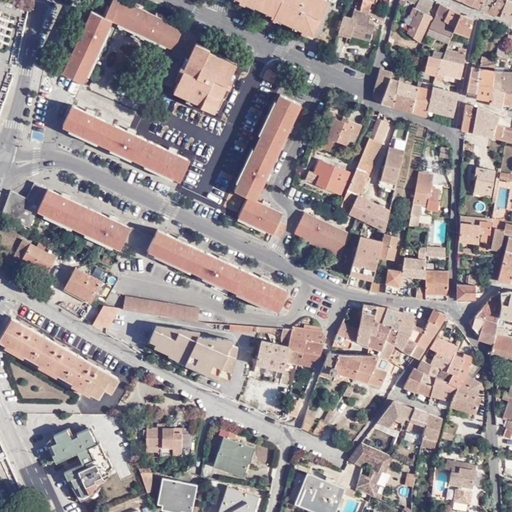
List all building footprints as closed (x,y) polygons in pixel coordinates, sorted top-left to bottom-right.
[(137,33),(146,12),(132,6),(123,2),(116,0),(112,0),(105,18),(113,22),(119,25),(137,33)] [(277,14),(283,0),(235,0),(239,2),(266,14),(268,10),(277,14)] [(283,0),(275,18),(277,21),(281,23),(305,33),(306,30),(314,34),(328,0),(283,0)] [(385,20),(386,16),(371,11),(374,3),(364,0),(361,11),(371,15),(382,19),(385,20)] [(420,9),(428,13),(434,0),(433,0),(419,0),(416,7),(420,9)] [(484,0),(475,0),(473,6),(481,9),(484,0)] [(484,0),(481,9),(488,11),(494,0),(484,0)] [(501,16),(506,0),(494,0),(488,11),(501,16)] [(511,0),(506,0),(501,16),(511,19),(511,0)] [(433,20),(429,28),(440,32),(446,20),(451,9),(441,4),(434,20),(433,20)] [(411,13),(416,16),(417,16),(420,9),(416,7),(414,6),(411,13)] [(370,21),(371,15),(361,11),(355,9),(352,18),(346,16),(340,34),(352,38),(353,34),(370,39),(371,40),(376,24),(375,23),(375,21),(372,20),(372,22),(370,21)] [(409,33),(421,42),(432,15),(428,13),(420,9),(417,16),(416,16),(409,33)] [(461,14),(451,9),(446,20),(456,26),(461,14)] [(278,17),(279,15),(277,14),(268,10),(266,14),(270,16),(271,15),(275,18),(277,20),(277,21),(281,23),(283,19),(278,17)] [(182,28),(164,19),(156,15),(146,12),(137,33),(166,47),(174,50),(182,28)] [(82,30),(78,39),(100,50),(110,29),(113,22),(105,18),(92,13),(86,23),(82,30)] [(456,26),(454,30),(470,36),(473,19),(461,14),(456,26)] [(440,32),(452,36),(454,30),(456,26),(446,20),(440,32)] [(137,33),(119,25),(117,27),(165,49),(166,47),(137,33)] [(429,28),(427,33),(450,42),(452,36),(440,32),(429,28)] [(112,29),(110,29),(100,50),(86,80),(89,79),(112,29)] [(368,46),(370,39),(353,34),(352,38),(351,42),(368,46)] [(84,85),(86,80),(100,50),(78,39),(77,43),(74,50),(62,75),(84,85)] [(226,84),(228,81),(232,72),(236,62),(210,50),(211,47),(195,41),(188,58),(178,79),(173,89),(201,102),(200,104),(215,111),(222,95),(226,84)] [(509,57),(510,49),(507,48),(506,50),(501,49),(502,46),(499,45),(498,53),(503,55),(509,57)] [(445,58),(464,63),(467,51),(459,49),(459,52),(448,49),(445,58)] [(437,74),(438,71),(441,58),(426,54),(423,67),(427,69),(426,71),(437,74)] [(178,79),(188,58),(183,56),(182,60),(179,65),(181,65),(179,69),(178,69),(174,77),(176,78),(178,79)] [(482,65),(496,67),(497,59),(483,56),(482,65)] [(438,71),(461,77),(464,63),(445,58),(441,58),(438,71)] [(467,95),(478,97),(482,68),(472,66),(467,95)] [(375,99),(382,101),(386,91),(391,78),(392,73),(393,71),(380,67),(373,92),(374,95),(374,97),(375,99)] [(278,72),(269,68),(264,76),(273,81),(278,72)] [(478,97),(491,99),(493,84),(495,70),(482,68),(478,97)] [(493,84),(503,88),(505,72),(495,70),(493,84)] [(435,80),(459,87),(461,77),(438,71),(437,74),(435,80)] [(236,74),(234,73),(232,72),(228,81),(232,82),(236,74)] [(511,91),(511,72),(505,72),(503,88),(511,91)] [(386,91),(396,94),(400,80),(391,78),(386,91)] [(393,105),(412,111),(419,85),(404,81),(400,80),(396,94),(393,105)] [(231,86),(226,84),(222,95),(224,96),(226,97),(231,86)] [(511,103),(511,91),(503,88),(493,84),(491,99),(490,104),(504,107),(504,102),(511,103)] [(424,114),(428,116),(429,109),(433,90),(419,85),(412,111),(424,114)] [(429,109),(453,114),(458,92),(434,86),(433,90),(429,109)] [(382,101),(393,105),(396,94),(386,91),(382,101)] [(261,134),(257,145),(279,156),(290,130),(294,122),(303,107),(278,98),(278,99),(271,114),(268,119),(261,134)] [(278,99),(275,98),(268,113),(271,114),(278,99)] [(474,131),(479,106),(466,103),(461,128),(462,128),(466,129),(474,131)] [(98,146),(103,148),(115,123),(95,115),(85,110),(73,105),(62,129),(81,138),(83,134),(100,142),(98,146)] [(95,115),(96,111),(87,106),(85,110),(95,115)] [(498,124),(500,116),(486,107),(479,106),(474,131),(494,136),(498,124)] [(322,147),(330,150),(335,138),(347,143),(353,131),(359,133),(363,123),(350,119),(349,121),(343,119),(335,116),(322,147)] [(265,118),(258,133),(261,134),(268,119),(265,118)] [(378,118),(371,136),(383,141),(391,123),(378,118)] [(412,121),(406,119),(404,128),(410,129),(412,121)] [(155,143),(136,134),(127,130),(115,123),(103,148),(121,156),(123,152),(139,160),(138,164),(142,166),(144,162),(155,143)] [(508,139),(511,140),(511,130),(504,129),(505,125),(498,124),(494,136),(508,139)] [(410,129),(404,128),(402,140),(407,142),(410,129)] [(353,131),(347,143),(353,146),(359,133),(353,131)] [(81,138),(98,146),(100,142),(83,134),(81,138)] [(383,141),(371,136),(371,137),(341,208),(356,216),(365,220),(386,230),(391,209),(357,192),(361,181),(366,170),(370,172),(383,141)] [(407,142),(402,140),(400,148),(390,146),(382,178),(397,183),(407,142)] [(179,183),(190,159),(176,153),(170,150),(155,143),(144,162),(160,170),(159,173),(179,183)] [(245,168),(238,183),(234,192),(247,199),(257,203),(267,178),(271,171),(279,156),(257,145),(255,147),(248,163),(245,168)] [(252,145),(245,161),(248,163),(255,147),(252,145)] [(121,156),(138,164),(139,160),(123,152),(121,156)] [(352,171),(320,158),(315,172),(310,170),(307,179),(343,194),(352,171)] [(142,166),(158,174),(159,173),(160,170),(144,162),(142,166)] [(496,169),(476,165),(475,177),(477,177),(474,190),(491,193),(496,169)] [(242,166),(235,181),(238,183),(245,168),(242,166)] [(366,183),(370,172),(366,170),(361,181),(366,183)] [(420,171),(412,215),(410,224),(419,225),(423,204),(430,205),(431,199),(433,187),(435,174),(420,171)] [(397,183),(382,178),(380,185),(396,189),(397,183)] [(38,182),(34,188),(44,193),(47,195),(49,188),(38,182)] [(431,199),(439,201),(441,188),(433,187),(431,199)] [(15,189),(6,214),(30,226),(44,193),(34,188),(30,197),(15,189)] [(63,194),(49,188),(38,214),(74,230),(78,233),(90,207),(70,198),(63,194)] [(44,193),(30,226),(32,227),(38,214),(40,210),(47,195),(44,193)] [(269,206),(272,201),(265,198),(262,204),(269,206)] [(273,231),(279,220),(282,213),(269,206),(262,204),(257,203),(247,199),(237,219),(272,237),(273,231)] [(90,207),(78,233),(120,251),(127,239),(129,234),(132,229),(116,221),(110,217),(90,207)] [(307,207),(306,208),(305,210),(350,231),(355,221),(352,219),(349,227),(307,207)] [(296,230),(301,233),(309,237),(317,241),(325,245),(332,249),(341,253),(350,231),(305,210),(296,230)] [(460,223),(459,239),(479,241),(480,232),(491,233),(492,221),(484,220),(484,216),(461,215),(460,223)] [(283,229),(286,223),(280,221),(279,220),(273,231),(281,235),(283,229)] [(138,239),(136,243),(150,249),(156,236),(133,226),(132,229),(129,234),(138,239)] [(505,231),(506,228),(498,227),(494,248),(501,249),(505,231)] [(158,229),(156,236),(150,249),(177,261),(197,270),(206,250),(188,241),(179,237),(158,229)] [(398,235),(385,232),(384,240),(383,240),(380,255),(394,259),(397,246),(396,246),(398,235)] [(127,239),(136,243),(138,239),(129,234),(127,239)] [(383,240),(361,235),(350,274),(359,276),(370,279),(374,280),(375,278),(380,255),(383,240)] [(498,278),(511,281),(511,279),(511,236),(509,236),(498,278)] [(309,237),(307,240),(316,245),(317,241),(309,237)] [(58,257),(24,238),(15,254),(49,273),(58,257)] [(150,249),(149,252),(147,255),(174,267),(177,261),(150,249)] [(220,256),(206,250),(197,270),(213,277),(217,278),(232,285),(233,286),(236,287),(244,268),(228,259),(220,256)] [(404,270),(403,275),(426,277),(426,269),(426,258),(406,256),(405,264),(404,270)] [(177,261),(174,267),(194,276),(197,270),(177,261)] [(103,278),(78,265),(68,283),(93,298),(103,278)] [(262,275),(244,268),(236,287),(252,294),(249,302),(279,314),(288,289),(270,278),(262,275)] [(390,268),(388,282),(402,284),(403,275),(404,270),(400,269),(390,268)] [(449,293),(450,270),(426,269),(427,292),(449,293)] [(213,277),(197,270),(194,276),(210,284),(213,277)] [(106,284),(114,287),(119,276),(113,273),(106,284)] [(350,274),(350,277),(347,287),(356,289),(359,276),(350,274)] [(232,285),(217,278),(213,285),(228,292),(232,285)] [(374,280),(372,289),(379,291),(381,279),(375,278),(374,280)] [(364,280),(362,291),(371,293),(372,289),(374,280),(370,279),(369,282),(364,280)] [(457,282),(458,296),(477,296),(476,284),(457,282)] [(249,302),(252,294),(236,287),(233,286),(230,293),(249,302)] [(504,298),(503,301),(511,301),(510,290),(507,289),(502,291),(504,298)] [(493,343),(496,331),(503,301),(504,298),(502,291),(493,295),(469,321),(479,336),(478,338),(493,343)] [(126,295),(124,307),(198,320),(200,308),(126,295)] [(371,332),(378,305),(364,302),(362,309),(359,327),(343,321),(338,332),(354,338),(368,343),(371,332)] [(105,304),(93,324),(108,327),(119,307),(105,304)] [(382,323),(388,306),(378,305),(371,332),(377,333),(382,323)] [(397,330),(403,311),(388,306),(382,323),(397,330)] [(417,341),(426,346),(439,327),(445,313),(435,308),(428,319),(424,328),(417,341)] [(396,345),(403,349),(411,331),(413,323),(414,315),(403,311),(397,330),(393,343),(396,345)] [(116,374),(8,314),(0,328),(0,338),(74,380),(97,393),(102,384),(108,387),(116,374)] [(386,338),(393,343),(397,330),(382,323),(377,333),(371,332),(368,343),(373,345),(382,348),(386,338)] [(403,349),(416,355),(419,357),(426,346),(417,341),(424,328),(413,323),(411,331),(403,349)] [(325,329),(315,328),(294,326),(293,327),(292,336),(307,338),(326,341),(328,337),(325,329)] [(292,336),(293,327),(285,327),(283,337),(284,344),(264,339),(257,363),(285,369),(287,360),(298,362),(307,338),(292,336)] [(239,345),(225,339),(224,341),(219,338),(210,337),(209,340),(189,330),(181,329),(180,332),(156,328),(150,343),(171,353),(172,351),(180,355),(179,356),(188,360),(189,358),(205,365),(203,368),(210,371),(211,370),(226,377),(235,359),(236,359),(239,345)] [(511,334),(496,331),(493,343),(491,352),(511,358),(511,334)] [(350,349),(354,338),(338,332),(333,344),(350,349)] [(448,370),(455,354),(459,346),(438,335),(430,347),(438,350),(433,359),(425,356),(423,358),(441,367),(448,370)] [(317,366),(326,341),(307,338),(298,362),(316,365),(317,366)] [(328,352),(320,371),(332,375),(335,370),(355,376),(363,354),(330,352),(328,352)] [(473,358),(473,356),(465,352),(463,356),(455,354),(448,370),(455,373),(452,382),(458,385),(466,373),(473,358)] [(375,366),(380,354),(363,354),(355,376),(382,384),(387,370),(375,366)] [(433,394),(441,367),(423,358),(418,368),(414,367),(404,385),(419,391),(433,394)] [(480,361),(473,358),(466,373),(475,377),(481,365),(479,363),(480,361)] [(455,373),(448,370),(441,367),(433,394),(452,399),(454,394),(458,385),(452,382),(455,373)] [(354,381),(355,376),(335,370),(332,375),(354,381)] [(475,377),(466,373),(458,385),(454,394),(452,399),(450,403),(475,411),(484,386),(484,383),(475,377)] [(349,385),(344,393),(350,395),(354,386),(352,386),(349,385)] [(298,416),(303,402),(293,399),(289,414),(298,416)] [(414,408),(397,399),(394,399),(378,420),(400,429),(406,416),(411,418),(414,408)] [(424,434),(429,412),(415,406),(414,408),(411,418),(408,430),(419,434),(424,436),(424,434)] [(301,427),(308,430),(316,411),(307,408),(301,427)] [(323,421),(326,423),(333,411),(330,409),(323,421)] [(438,437),(443,417),(429,412),(424,434),(438,437)] [(312,432),(319,435),(326,423),(323,421),(320,419),(312,432)] [(454,435),(454,433),(458,425),(446,419),(444,430),(454,435)] [(102,472),(108,465),(104,456),(102,457),(95,442),(91,444),(83,426),(72,431),(73,434),(67,437),(62,428),(49,433),(52,440),(47,443),(50,451),(47,452),(51,461),(72,451),(78,463),(60,471),(63,479),(66,478),(70,487),(73,486),(77,497),(85,494),(89,486),(92,484),(91,482),(96,479),(96,478),(103,474),(102,472)] [(181,454),(181,446),(181,427),(163,427),(156,426),(145,426),(145,428),(145,437),(145,446),(156,446),(156,450),(158,451),(158,454),(181,454)] [(465,437),(483,436),(482,426),(464,427),(465,437)] [(181,427),(181,446),(191,447),(191,427),(181,427)] [(381,429),(379,430),(374,440),(380,443),(385,431),(381,429)] [(248,457),(252,443),(228,434),(225,444),(220,443),(216,457),(229,461),(231,452),(248,457)] [(424,436),(422,440),(436,443),(438,437),(424,434),(424,436)] [(362,441),(348,459),(361,466),(356,488),(371,494),(375,496),(381,484),(378,483),(383,470),(386,472),(394,455),(389,453),(362,441)] [(257,444),(252,443),(248,457),(231,452),(229,461),(216,457),(215,462),(248,472),(257,444)] [(475,464),(452,461),(451,472),(449,483),(472,487),(475,464)] [(154,487),(150,469),(142,471),(145,488),(154,487)] [(297,499),(326,509),(331,493),(317,487),(321,477),(307,472),(297,499)] [(165,495),(168,479),(159,477),(155,501),(160,503),(159,508),(179,511),(180,510),(189,511),(191,501),(165,495)] [(332,511),(337,511),(344,493),(346,486),(321,477),(317,487),(331,493),(326,509),(332,511)] [(194,484),(168,479),(165,495),(191,501),(194,484)] [(253,505),(256,492),(232,485),(228,501),(241,504),(241,502),(253,505)] [(353,497),(354,495),(356,488),(346,486),(344,493),(353,497)] [(256,511),(262,493),(256,492),(253,505),(241,502),(241,504),(228,501),(224,511),(251,511),(252,511),(256,511)]
